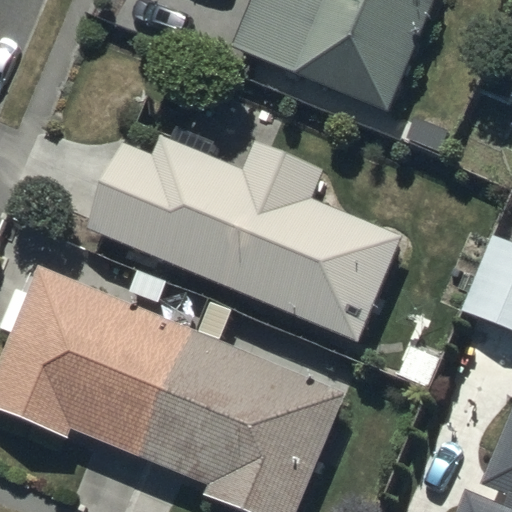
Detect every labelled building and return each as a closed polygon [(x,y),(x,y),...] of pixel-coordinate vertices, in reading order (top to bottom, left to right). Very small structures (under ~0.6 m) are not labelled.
[(265,0),(239,64),(397,129),(445,12),(422,3),(422,0),(265,0)] [(131,154),(99,238),(365,354),(411,248),(326,207),(334,179),(269,153),(249,176),(171,148),(165,167),(131,154)] [(511,346),(511,260),(495,255),(468,331),(511,346)] [(313,511),(354,413),(48,285),(0,396),(0,426),(76,458),(80,446),(213,502),(208,511),(313,511)] [(511,511),(511,439),(487,498),(511,508),(511,511),(473,511),(471,511),(470,511),(511,511)]
